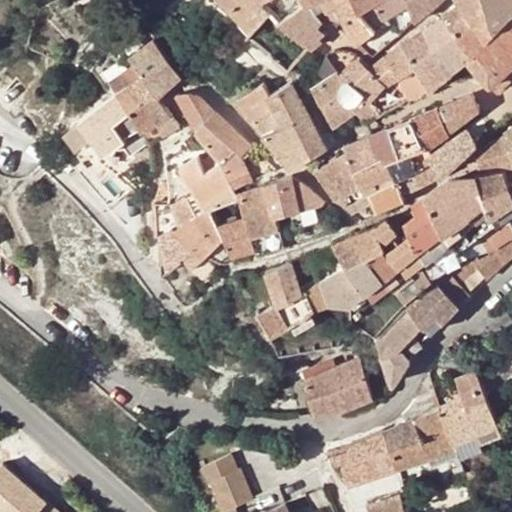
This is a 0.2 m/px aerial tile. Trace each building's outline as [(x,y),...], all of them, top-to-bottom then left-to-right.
[(262,1),(260,0),(220,0),(250,31),(268,11),(259,3),(262,1)] [(372,0),(304,0),(305,2),(313,13),(316,12),(321,20),(333,24),(343,18),(372,0)] [(397,34),(373,0),(372,0),(343,18),(350,31),(345,33),(355,42),(356,41),(358,44),(360,42),(374,54),(397,34)] [(373,0),(397,34),(437,0),(373,0)] [(459,38),(487,8),(484,0),(458,0),(459,1),(444,15),(459,38)] [(511,0),(490,16),(487,8),(459,38),(456,42),(467,56),(489,81),(499,90),(511,79),(511,0)] [(490,16),(511,0),(484,0),(487,8),(490,16)] [(315,28),(321,20),(316,12),(313,13),(305,2),(279,21),(310,48),(325,36),(315,28)] [(452,68),(467,56),(456,42),(459,38),(444,15),(425,25),(452,68)] [(429,86),(452,68),(425,25),(402,41),(429,86)] [(153,38),(130,54),(136,63),(144,74),(165,56),(153,38)] [(409,97),(429,86),(402,41),(400,43),(409,59),(393,69),(409,97)] [(409,59),(400,43),(385,53),(385,54),(393,69),(409,59)] [(341,73),(358,56),(355,53),(349,50),(342,49),(336,48),(332,49),(329,51),(325,53),(341,73)] [(312,86),(321,102),(339,93),(339,92),(339,90),(339,88),(339,85),(341,82),(345,79),(341,73),(325,53),(318,69),(324,78),(312,86)] [(380,112),(406,98),(409,97),(393,69),(385,54),(370,67),(373,84),(380,112)] [(181,74),(165,56),(144,74),(158,94),(181,74)] [(373,84),(370,67),(359,56),(358,56),(341,73),(345,79),(341,82),(339,85),(339,88),(339,90),(339,92),(339,93),(341,96),(344,98),(346,100),(348,100),(351,101),(354,100),(357,99),(373,84)] [(120,73),(126,85),(144,74),(136,63),(120,73)] [(126,85),(117,91),(116,91),(135,120),(142,130),(157,121),(164,134),(179,125),(158,94),(144,74),(126,85)] [(263,132),(283,123),(268,94),(270,93),(260,77),(242,88),(245,92),(232,99),(263,132)] [(283,123),(308,112),(291,82),(270,93),(268,94),(283,123)] [(365,120),(380,112),(373,84),(357,99),(354,100),(351,101),(348,100),(346,100),(344,98),(341,96),(339,93),(321,102),(333,125),(354,110),(365,120)] [(434,93),(429,86),(409,97),(406,98),(409,104),(434,93)] [(135,120),(116,91),(111,95),(98,104),(78,120),(98,146),(135,120)] [(196,131),(199,135),(217,131),(230,126),(211,108),(203,98),(196,92),(186,91),(175,95),(191,122),(196,131)] [(438,106),(449,129),(480,107),(471,92),(438,106)] [(426,145),(427,145),(449,129),(438,106),(410,117),(426,145)] [(320,134),(308,112),(283,123),(263,132),(294,166),(331,144),(333,142),(334,140),(334,137),(333,135),(332,133),(330,131),(325,131),(320,134)] [(410,117),(388,126),(400,155),(426,145),(410,117)] [(98,146),(78,120),(65,130),(85,156),(98,146)] [(149,142),(164,134),(157,121),(142,130),(149,142)] [(476,122),(466,126),(476,140),(484,133),(476,122)] [(221,160),(231,179),(239,176),(227,149),(240,142),(247,148),(250,145),(230,126),(217,131),(199,135),(213,151),(221,160)] [(430,153),(431,151),(427,145),(426,145),(400,155),(388,126),(347,142),(346,152),(354,168),(383,154),(395,177),(433,158),(430,153)] [(466,126),(431,151),(430,153),(433,158),(440,173),(476,140),(466,126)] [(501,160),(511,161),(511,146),(506,134),(490,138),(475,151),(480,163),(501,160)] [(180,164),(193,157),(184,140),(164,152),(169,184),(173,185),(170,194),(169,201),(175,201),(195,191),(180,164)] [(227,149),(239,176),(249,173),(244,159),(241,154),(247,148),(240,142),(227,149)] [(251,151),(247,148),(241,154),(244,159),(251,151)] [(221,160),(213,151),(200,159),(205,170),(221,160)] [(337,197),(362,184),(354,168),(346,152),(316,170),(337,197)] [(205,170),(200,159),(198,154),(193,157),(180,164),(195,191),(205,208),(206,209),(209,208),(224,202),(205,170)] [(366,191),(395,177),(383,154),(354,168),(362,184),(366,191)] [(440,173),(433,158),(395,177),(402,191),(420,184),(439,174),(440,173)] [(239,196),(237,190),(231,179),(221,160),(205,170),(224,202),(239,196)] [(504,170),(476,176),(486,202),(484,203),(488,211),(490,216),(495,213),(511,200),(511,180),(510,182),(504,170)] [(273,217),(275,216),(286,213),(327,202),(302,180),(293,176),(292,173),(264,183),(273,217)] [(437,186),(423,197),(443,233),(445,232),(450,240),(488,211),(484,203),(486,202),(476,176),(451,179),(437,186)] [(402,191),(395,177),(366,191),(376,211),(405,199),(402,191)] [(173,185),(169,184),(162,182),(154,200),(169,201),(170,194),(173,185)] [(255,248),(257,255),(284,247),(275,216),(273,217),(264,183),(237,190),(239,196),(249,237),(252,236),(255,248)] [(344,203),(366,191),(362,184),(337,197),(344,203)] [(205,208),(195,191),(175,201),(169,201),(154,200),(158,232),(173,228),(205,208)] [(376,211),(366,191),(344,203),(362,217),(376,211)] [(232,253),(232,254),(255,248),(252,236),(249,237),(239,196),(224,202),(209,208),(232,253)] [(413,255),(419,263),(430,254),(450,240),(445,232),(443,233),(423,197),(412,204),(417,214),(404,222),(410,234),(420,250),(413,255)] [(500,220),(507,215),(511,211),(511,200),(495,213),(500,220)] [(222,261),(232,253),(209,208),(206,209),(205,208),(173,228),(204,256),(205,255),(210,250),(211,249),(222,261)] [(476,236),(487,252),(511,236),(511,226),(507,215),(500,220),(476,236)] [(365,258),(366,257),(385,247),(383,241),(392,233),(396,230),(397,230),(387,217),(372,227),(353,235),(363,255),(365,258)] [(173,228),(158,232),(162,275),(185,258),(192,267),(204,256),(173,228)] [(400,235),(396,230),(392,233),(396,239),(400,235)] [(399,242),(408,236),(405,232),(400,235),(396,239),(399,242)] [(396,239),(392,233),(383,241),(385,247),(387,251),(399,242),(396,239)] [(429,278),(419,263),(413,255),(420,250),(410,234),(408,236),(399,242),(387,251),(385,247),(366,257),(384,278),(390,285),(402,299),(429,278)] [(345,265),(363,255),(353,235),(332,243),(345,264),(345,265)] [(478,284),(492,271),(511,255),(511,236),(487,252),(476,236),(457,250),(463,260),(457,264),(476,284),(477,283),(478,284)] [(220,262),(222,261),(211,249),(210,250),(205,255),(220,262)] [(350,303),(368,290),(384,278),(366,257),(365,258),(363,255),(345,265),(345,264),(328,273),(320,278),(329,300),(348,303),(350,303)] [(216,268),(204,256),(192,267),(203,280),(216,268)] [(291,260),(266,269),(279,302),(303,291),(291,260)] [(320,278),(328,273),(325,264),(316,268),(320,278)] [(445,273),(467,294),(476,284),(457,264),(445,273)] [(445,273),(434,282),(457,305),(467,294),(445,273)] [(279,302),(259,311),(272,333),(287,324),(311,311),(329,300),(320,278),(303,291),(279,302)] [(373,298),(390,285),(384,278),(368,290),(373,298)] [(429,278),(402,299),(405,303),(432,282),(429,278)] [(405,308),(430,335),(457,305),(434,282),(405,308)] [(405,308),(402,306),(401,307),(419,347),(430,335),(405,308)] [(401,307),(378,331),(375,334),(371,337),(387,374),(395,374),(401,373),(414,354),(419,347),(401,307)] [(287,324),(292,336),(315,323),(311,311),(287,324)] [(372,397),(358,358),(301,381),(314,415),(336,412),(372,397)] [(462,396),(439,406),(454,443),(477,434),(481,442),(501,434),(473,369),(454,376),(462,396)] [(392,386),(397,379),(401,373),(395,374),(387,374),(392,386)] [(454,443),(439,406),(413,417),(429,457),(433,457),(455,446),(454,443)] [(383,429),(397,468),(429,457),(413,417),(397,423),(383,429)] [(383,429),(347,446),(332,452),(336,462),(343,458),(345,462),(342,463),(348,483),(397,468),(383,429)] [(435,462),(458,452),(455,446),(433,457),(435,462)] [(240,465),(234,451),(206,463),(212,477),(214,476),(226,505),(255,493),(243,463),(240,465)] [(370,511),(405,511),(399,493),(368,505),(370,511)] [(290,511),(285,499),(254,511),(290,511)]
